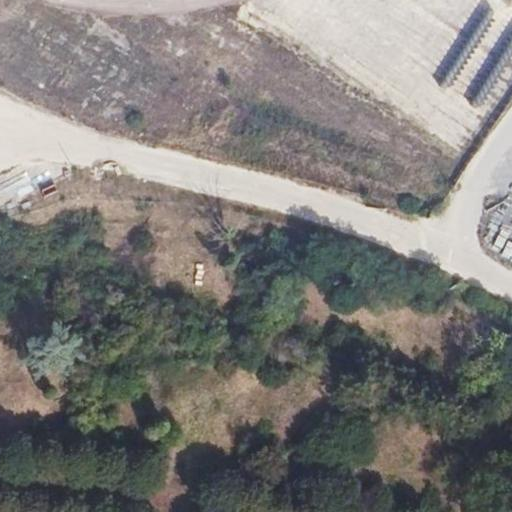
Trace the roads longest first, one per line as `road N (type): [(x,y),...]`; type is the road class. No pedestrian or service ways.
road 1 (track): [(0,159),(48,139),(361,218),(511,293)]
road 2 (residential): [(0,493),(87,495),(163,511)]
